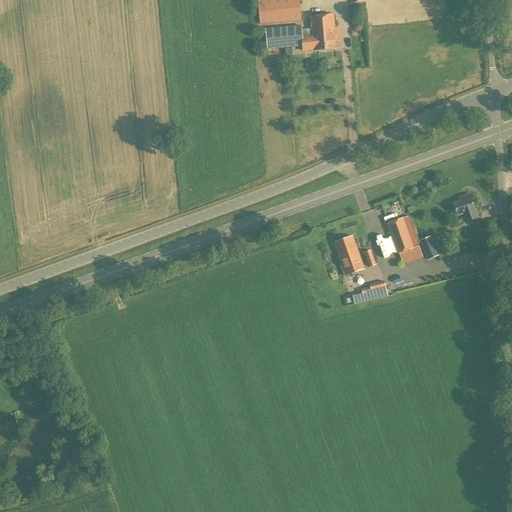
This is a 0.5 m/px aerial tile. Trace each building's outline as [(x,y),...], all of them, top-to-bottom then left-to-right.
[(295,25),(292,0),(280,0),(283,26),(295,25)] [(311,17),(312,29),(302,30),(301,27),(266,29),(267,50),(287,48),(288,55),(294,54),(293,47),(302,47),(302,52),(314,51),(339,49),(337,32),(335,33),(333,15),(311,17)] [(478,218),(477,215),(470,195),(463,197),(464,200),(453,204),(457,216),(465,214),(467,219),(468,222),(478,218)] [(414,248),(403,218),(387,224),(397,254),(399,253),(403,263),(415,258),(412,249),(414,248)] [(339,259),(358,252),(357,249),(355,249),(351,237),(335,243),(340,255),(338,255),(339,259)] [(438,256),(430,237),(419,241),(428,260),(438,256)] [(447,253),(442,241),(435,244),(440,256),(447,253)] [(369,268),(376,265),(370,251),(364,253),(369,268)] [(358,252),(339,259),(342,267),(341,267),(344,277),(364,270),(358,252)] [(363,298),(386,292),(384,283),(361,288),(363,298)] [(0,432),(9,429),(5,420),(0,421),(0,432)]
